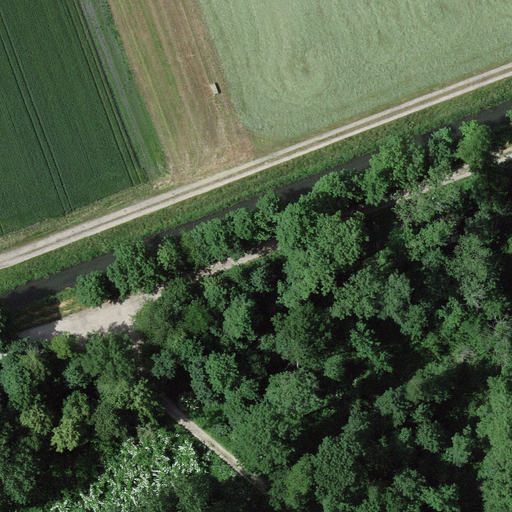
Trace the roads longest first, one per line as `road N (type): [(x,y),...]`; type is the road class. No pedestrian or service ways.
road 1 (track): [(0,349),(511,151)]
road 2 (track): [(0,259),(511,69)]
road 3 (track): [(82,319),(290,511)]
